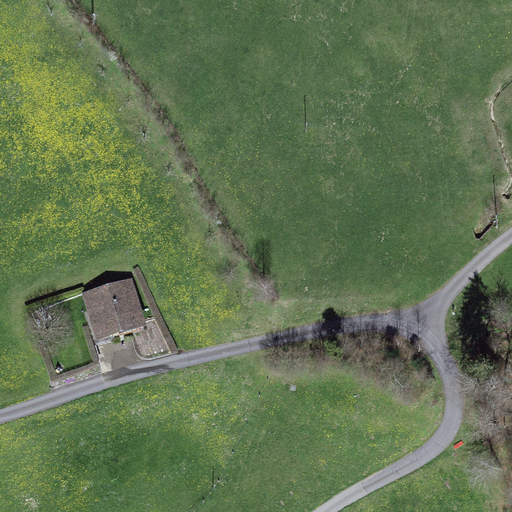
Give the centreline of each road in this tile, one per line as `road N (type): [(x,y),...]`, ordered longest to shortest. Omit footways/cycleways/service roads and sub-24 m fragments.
road 1 (residential): [(0,414),(188,357),(423,300)]
road 2 (residential): [(324,511),(432,453),(450,429),(455,402),(423,300)]
